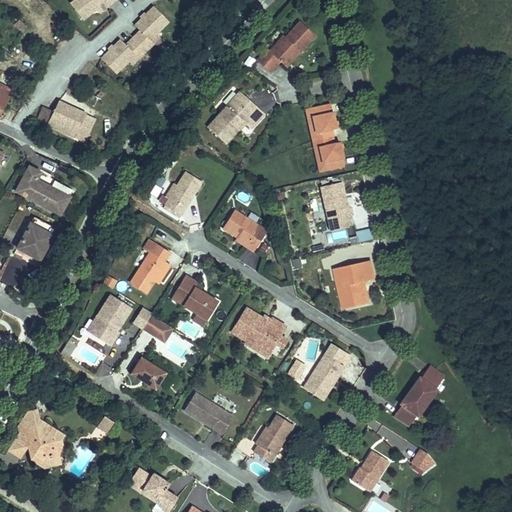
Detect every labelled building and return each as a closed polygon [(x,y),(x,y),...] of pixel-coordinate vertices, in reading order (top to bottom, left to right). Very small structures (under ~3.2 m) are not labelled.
[(65,0),(77,20),(92,10),(101,4),(104,8),(116,0),(65,0)] [(95,14),(104,8),(101,4),(92,10),(95,14)] [(120,36),(99,54),(113,70),(127,58),(135,51),(138,56),(153,44),(149,39),(156,33),(170,21),(156,5),(135,23),(140,29),(125,42),(120,36)] [(259,44),(272,56),(282,45),(285,47),(298,32),(302,35),(316,19),(300,5),(286,21),(285,19),(271,34),(269,32),(259,44)] [(13,12),(0,35),(0,39),(13,47),(21,33),(12,29),(19,16),(13,12)] [(27,21),(19,16),(12,29),(21,33),(27,21)] [(302,35),(298,32),(285,47),(288,51),(302,35)] [(160,38),(156,33),(149,39),(153,44),(160,38)] [(135,51),(127,58),(131,62),(138,56),(135,51)] [(0,103),(9,86),(0,81),(0,103)] [(226,133),(239,119),(237,117),(243,111),(246,114),(252,119),(266,104),(242,82),(209,116),(226,133)] [(71,132),(81,112),(50,96),(43,109),(39,106),(35,114),(71,132)] [(333,130),(338,129),(336,113),(330,114),(328,106),(309,109),(310,118),(315,117),(318,133),(333,130)] [(243,111),(237,117),(239,119),(241,120),(246,114),(243,111)] [(90,116),(81,112),(71,132),(80,136),(90,116)] [(315,117),(310,118),(317,156),(322,155),(319,140),(334,137),(333,130),(318,133),(315,117)] [(80,136),(74,147),(84,152),(89,141),(80,136)] [(319,165),(339,161),(337,153),(343,152),(340,136),(334,137),(319,140),(322,155),(317,156),(319,165)] [(29,161),(17,187),(62,208),(70,190),(36,175),(40,167),(29,161)] [(203,173),(186,164),(179,179),(172,192),(168,199),(185,208),(203,173)] [(340,176),(319,180),(326,215),(330,214),(345,211),(349,210),(348,202),(345,202),(340,176)] [(175,177),(168,191),(172,192),(179,179),(175,177)] [(248,203),(252,197),(241,190),(237,197),(248,203)] [(264,222),(231,201),(220,219),(234,228),(245,236),(243,238),(250,243),(264,222)] [(372,227),(373,209),(363,209),(362,227),(372,227)] [(37,221),(41,214),(34,211),(31,218),(37,221)] [(345,211),(330,214),(332,223),(347,220),(345,211)] [(56,222),(41,214),(37,221),(31,218),(18,245),(39,257),(56,222)] [(63,217),(58,227),(69,232),(73,222),(63,217)] [(361,241),(375,238),(373,227),(358,231),(361,241)] [(169,239),(154,228),(125,269),(140,281),(149,268),(169,239)] [(245,236),(234,228),(232,230),(243,238),(245,236)] [(330,231),(331,241),(347,239),(346,229),(330,231)] [(169,239),(149,268),(153,271),(173,242),(169,239)] [(370,275),(366,256),(329,263),(335,291),(343,290),(350,293),(351,301),(364,299),(359,277),(370,275)] [(102,264),(98,270),(107,275),(111,269),(102,264)] [(182,264),(167,286),(191,303),(201,310),(213,293),(190,277),(194,272),(182,264)] [(111,320),(125,297),(104,284),(89,310),(95,314),(90,323),(106,333),(114,321),(111,320)] [(343,290),(335,291),(337,304),(351,301),(350,293),(343,290)] [(144,304),(146,300),(138,295),(129,310),(136,315),(144,304)] [(252,344),(266,341),(269,336),(270,334),(277,339),(282,332),(275,327),(280,320),(266,311),(264,313),(262,317),(257,313),(258,312),(242,300),(226,323),(241,333),(240,336),(252,344)] [(201,310),(191,303),(186,309),(196,316),(201,310)] [(159,314),(144,304),(136,315),(152,325),(159,314)] [(95,314),(89,310),(83,319),(90,323),(95,314)] [(166,319),(159,314),(152,325),(158,330),(166,319)] [(266,341),(252,344),(260,349),(266,341)] [(157,361),(134,344),(123,360),(146,377),(157,361)] [(318,351),(296,382),(315,395),(337,364),(318,351)] [(385,413),(400,424),(405,417),(402,415),(406,409),(409,411),(410,412),(428,386),(427,385),(424,383),(428,377),(431,379),(436,373),(421,362),(412,375),(411,374),(393,400),(394,401),(385,413)] [(227,403),(190,379),(176,401),(212,425),(227,403)] [(11,417),(3,428),(15,436),(21,440),(18,446),(32,455),(42,455),(41,447),(43,443),(46,437),(51,437),(50,428),(54,423),(32,408),(30,398),(21,400),(24,409),(10,412),(11,417)] [(109,409),(100,403),(93,413),(102,419),(109,409)] [(284,421),(268,410),(259,423),(257,426),(255,425),(245,438),(248,440),(243,446),(259,457),(263,450),(261,449),(268,439),(270,441),(284,421)] [(15,436),(3,428),(0,433),(0,440),(8,446),(15,436)] [(263,450),(270,441),(268,439),(261,449),(263,450)] [(41,447),(42,455),(48,456),(52,450),(43,443),(41,447)] [(341,477),(359,488),(379,458),(363,447),(351,464),(350,463),(341,477)] [(412,449),(402,463),(413,470),(424,460),(415,451),(412,449)] [(127,456),(117,470),(146,489),(146,488),(159,496),(165,487),(153,478),(157,472),(141,461),(139,464),(127,456)] [(117,470),(116,472),(144,491),(155,502),(159,496),(146,488),(146,489),(117,470)] [(178,511),(186,501),(180,497),(169,511),(178,511)] [(196,508),(186,501),(178,511),(206,511),(197,506),(196,508)]
